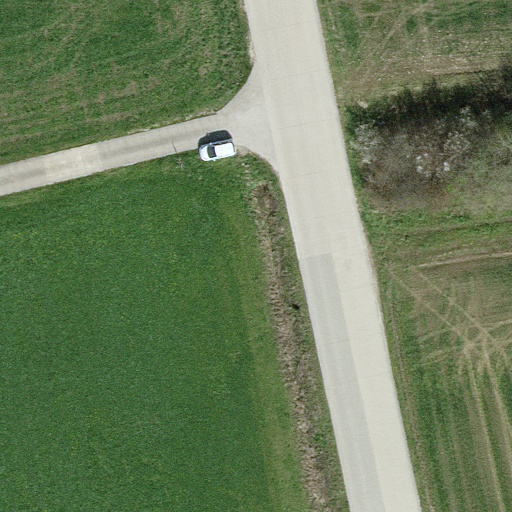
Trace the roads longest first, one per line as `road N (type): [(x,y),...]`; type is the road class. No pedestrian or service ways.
road 1 (unclassified): [(294,116),(379,511)]
road 2 (residential): [(294,116),(0,181)]
road 3 (track): [(511,89),(294,116)]
